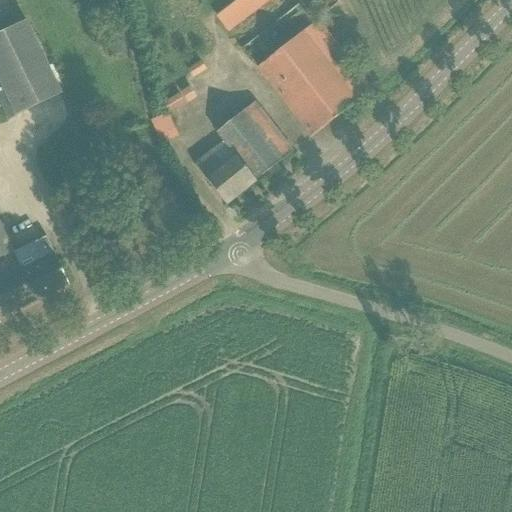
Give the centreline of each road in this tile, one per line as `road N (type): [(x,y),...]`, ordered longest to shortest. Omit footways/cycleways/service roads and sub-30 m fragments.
road 1 (tertiary): [(232,247),(346,166),(511,4)]
road 2 (unclassified): [(511,359),(254,273),(232,247)]
road 3 (tertiary): [(0,375),(232,247)]
